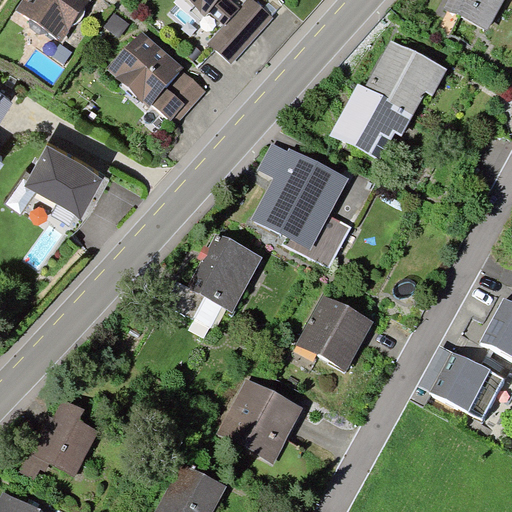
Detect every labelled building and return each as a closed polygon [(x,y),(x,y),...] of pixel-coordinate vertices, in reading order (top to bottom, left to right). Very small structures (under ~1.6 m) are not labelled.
[(22,0),(16,9),(64,41),(91,0),(22,0)] [(186,0),(206,16),(210,12),(225,25),(240,8),(230,0),(186,0)] [(253,0),(246,0),(240,8),(225,25),(208,43),(231,64),(273,19),(253,0)] [(511,3),(511,0),(454,0),(448,12),(497,33),(511,3)] [(184,67),(142,30),(106,70),(149,108),(152,104),(176,125),(206,91),(182,70),(184,67)] [(456,75),(396,41),(366,87),(428,122),(456,75)] [(202,52),(195,46),(187,57),(193,62),(202,52)] [(0,130),(21,98),(0,85),(0,174),(14,154),(0,144),(0,130)] [(366,87),(336,136),(393,168),(421,121),(366,87)] [(475,121),(466,138),(488,151),(498,134),(475,121)] [(454,160),(476,171),(488,151),(466,138),(454,160)] [(116,172),(48,139),(28,193),(91,223),(116,172)] [(361,184),(293,147),(255,219),(323,254),(361,184)] [(218,232),(188,288),(241,317),(271,262),(218,232)] [(326,297),(300,347),(353,375),(381,326),(326,297)] [(511,300),(489,344),(511,359),(511,300)] [(511,387),(446,352),(422,392),(488,428),(511,387)] [(248,378),(218,436),(280,469),(310,409),(248,378)] [(107,425),(57,401),(34,458),(80,481),(107,425)] [(186,463),(160,511),(221,511),(233,490),(186,463)] [(37,511),(1,491),(0,492),(0,511),(37,511)]
